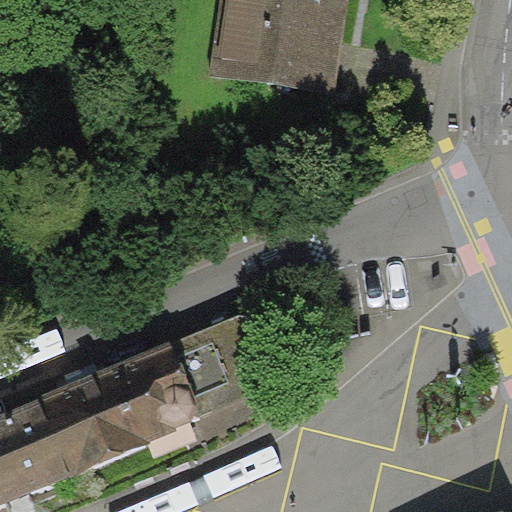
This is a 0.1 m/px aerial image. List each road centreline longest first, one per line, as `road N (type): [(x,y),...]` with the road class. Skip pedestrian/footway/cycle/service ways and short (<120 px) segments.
road 1 (residential): [(507,165),(0,365)]
road 2 (residential): [(511,302),(467,323),(316,454),(231,511)]
